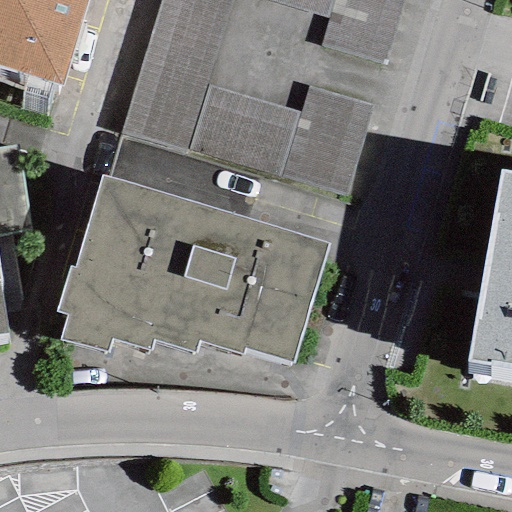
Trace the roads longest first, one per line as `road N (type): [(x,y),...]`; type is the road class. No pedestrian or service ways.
road 1 (residential): [(436,0),(301,438)]
road 2 (unknown): [(2,427),(130,0)]
road 3 (residential): [(301,438),(115,417),(0,427)]
road 4 (residential): [(511,477),(301,438)]
